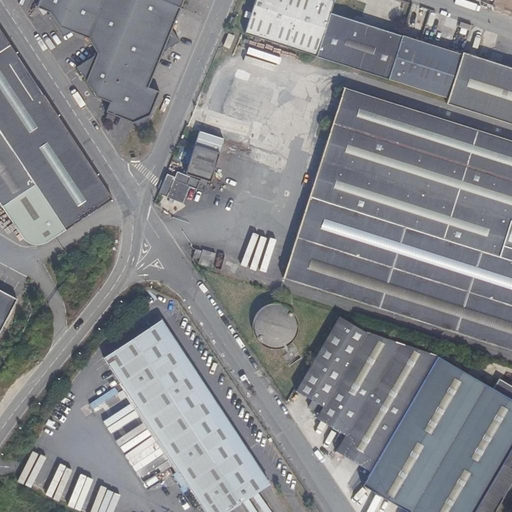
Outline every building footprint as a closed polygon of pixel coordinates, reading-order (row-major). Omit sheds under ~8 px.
[(106,112),(135,124),(181,7),(162,0),(40,0),(37,8),(46,22),(88,39),(97,53),(76,67),(97,98),(110,103),(106,112)] [(253,0),(243,33),(316,56),(330,13),(334,1),(330,0),(253,0)] [(402,36),(330,13),(316,56),(388,80),(402,36)] [(0,204),(4,210),(17,231),(26,242),(32,245),(39,245),(45,243),(112,198),(106,189),(43,94),(9,74),(20,60),(0,28),(0,204)] [(222,47),(228,49),(234,37),(227,34),(222,47)] [(388,80),(447,99),(462,54),(402,36),(388,80)] [(511,68),(462,53),(462,54),(447,99),(511,119),(511,68)] [(43,94),(20,60),(9,74),(43,94)] [(511,141),(343,88),(338,104),(511,159),(511,141)] [(446,104),(511,125),(511,119),(447,99),(446,104)] [(511,159),(338,104),(283,279),(511,351),(511,251),(503,249),(511,221),(511,159)] [(220,154),(195,146),(186,174),(210,182),(220,154)] [(177,172),(175,178),(167,174),(159,194),(183,204),(190,187),(197,190),(200,182),(177,172)] [(195,249),(193,257),(199,258),(201,251),(195,249)] [(216,254),(203,250),(198,263),(211,268),(216,254)] [(0,332),(17,300),(0,290),(0,332)] [(287,353),(282,357),(286,362),(291,359),(291,358),(299,352),(292,342),(295,338),(297,334),(298,330),(298,326),(298,321),(296,317),(294,313),(293,312),(290,309),(286,307),(283,305),(278,304),(274,304),(270,305),(266,306),(262,308),(260,310),(257,313),(255,317),(253,321),(253,326),(253,330),(254,334),(256,338),(258,342),(260,344),(264,346),(268,348),(272,349),(277,350),(281,349),(285,348),(287,353)] [(434,355),(368,334),(340,318),(297,392),(312,401),(308,408),(318,413),(315,418),(344,435),(335,451),(366,470),(357,486),(361,488),(358,495),(370,502),(374,496),(390,505),(386,511),(495,511),(511,483),(511,369),(481,360),(479,366),(473,364),(467,374),(460,370),(465,363),(451,355),(447,362),(434,355)] [(103,358),(204,511),(225,511),(269,483),(161,320),(103,358)] [(140,481),(169,469),(156,441),(145,446),(150,455),(132,463),(140,481)] [(386,511),(390,505),(374,496),(370,502),(367,508),(373,511),(386,511)]
